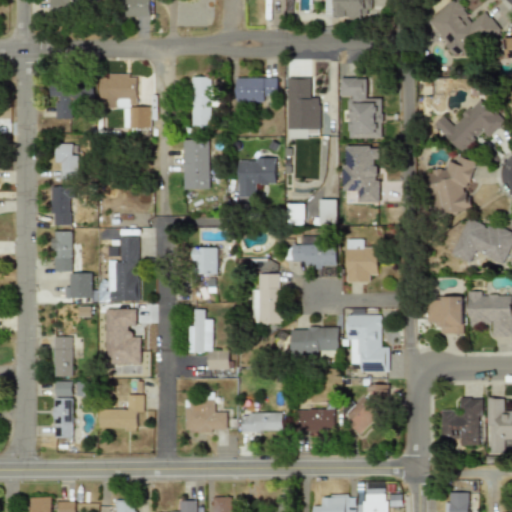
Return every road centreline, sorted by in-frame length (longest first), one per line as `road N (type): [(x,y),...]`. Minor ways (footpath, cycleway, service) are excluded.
road 1 (residential): [(417,471),(404,0)]
road 2 (residential): [(20,469),(24,0)]
road 3 (tertiary): [(0,469),(417,471)]
road 4 (residential): [(0,49),(406,45)]
road 5 (residential): [(162,469),(163,222)]
road 6 (residential): [(159,48),(161,210)]
